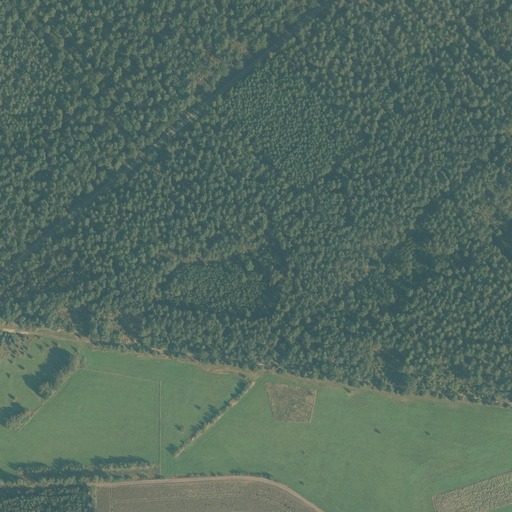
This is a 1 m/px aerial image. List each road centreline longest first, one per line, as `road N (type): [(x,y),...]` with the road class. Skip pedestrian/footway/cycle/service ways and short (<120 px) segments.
road 1 (track): [(0,330),(511,405)]
road 2 (unclassified): [(0,277),(326,0)]
road 3 (track): [(272,368),(511,138)]
road 4 (track): [(0,489),(249,478),(319,511)]
road 5 (track): [(3,0),(141,157)]
